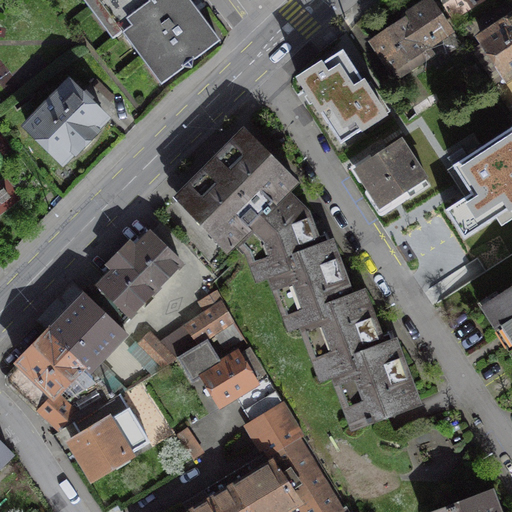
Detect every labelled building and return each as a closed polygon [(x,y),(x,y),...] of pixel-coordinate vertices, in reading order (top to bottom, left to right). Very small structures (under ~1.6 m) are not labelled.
[(149,0),(99,0),(122,30),(131,24),(154,6),(150,0),(149,0)] [(154,6),(131,24),(171,76),(183,67),(192,68),(194,59),(217,41),(187,0),(149,0),(150,0),(154,6)] [(431,0),(371,40),(397,78),(441,49),(445,54),(460,44),(431,0)] [(507,21),(482,38),(508,77),(511,73),(511,15),(506,19),(507,21)] [(298,80),(340,148),(385,120),(343,52),(298,80)] [(105,117),(69,83),(27,126),(63,160),(75,148),(76,150),(95,131),(93,129),(105,117)] [(180,199),(184,200),(198,213),(197,214),(224,240),(223,241),(228,246),(237,237),(282,192),(291,183),(245,138),(246,134),(240,133),(240,138),(230,148),(225,148),(225,153),(214,164),(209,164),(209,169),(200,179),(194,178),(195,184),(184,193),(180,193),(180,199)] [(374,158),(356,169),(380,205),(404,189),(410,197),(429,185),(400,141),(386,151),(382,145),(370,153),(374,158)] [(302,319),(351,300),(330,245),(317,250),(305,215),(282,192),(237,237),(249,250),(260,245),(281,299),(292,295),(302,319)] [(129,243),(118,253),(155,289),(181,263),(150,233),(135,249),(129,243)] [(155,289),(118,253),(108,264),(114,270),(88,296),(119,326),(149,296),(155,289)] [(511,287),(487,304),(511,343),(511,350),(511,351),(511,353),(511,287)] [(233,321),(215,291),(199,302),(205,313),(184,326),(199,344),(207,339),(233,321)] [(60,321),(49,332),(83,365),(97,378),(107,368),(99,359),(125,332),(119,326),(88,296),(86,294),(59,320),(60,321)] [(362,296),(351,300),(302,319),(312,349),(324,344),(344,399),(356,394),(367,423),(374,421),(371,416),(414,401),(394,344),(382,349),(362,296)] [(138,344),(162,367),(177,358),(199,344),(184,326),(159,343),(149,332),(138,344)] [(83,365),(49,332),(25,356),(26,356),(19,364),(20,365),(6,379),(39,411),(56,393),(83,365)] [(268,379),(250,349),(222,365),(207,339),(199,344),(177,358),(192,382),(201,376),(219,406),(236,397),(268,379)] [(56,393),(39,411),(59,430),(72,422),(116,395),(99,379),(63,401),(56,393)] [(266,451),(269,456),(297,439),(303,435),(268,379),(236,397),(252,424),(250,425),(266,451)] [(148,441),(119,393),(116,395),(72,422),(81,437),(73,442),(92,475),(148,441)] [(336,511),(341,510),(297,439),(269,456),(297,502),(302,511),(336,511)] [(0,462),(9,453),(0,443),(0,462)] [(280,511),(297,502),(269,456),(266,451),(182,502),(188,511),(280,511)] [(496,511),(490,495),(455,508),(454,504),(445,508),(447,511),(444,511),(496,511)]
